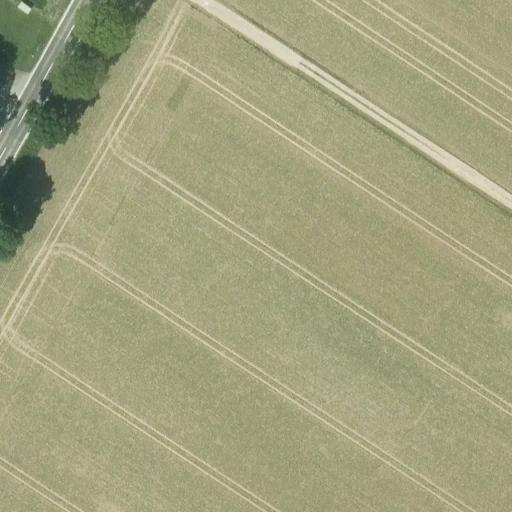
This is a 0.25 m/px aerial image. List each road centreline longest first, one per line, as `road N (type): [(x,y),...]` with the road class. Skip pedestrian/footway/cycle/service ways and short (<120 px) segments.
road 1 (track): [(511,206),(198,0)]
road 2 (secondary): [(0,158),(87,0)]
